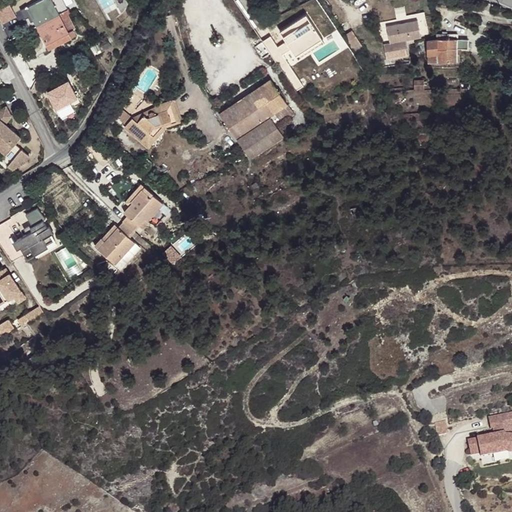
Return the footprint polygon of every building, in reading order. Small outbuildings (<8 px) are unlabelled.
[(41,0),(28,7),(48,45),(70,34),(59,14),(59,13),(67,8),(62,0),(41,0)] [(9,3),(0,7),(0,17),(2,22),(16,16),(9,3)] [(59,14),(70,34),(76,31),(65,11),(59,14)] [(418,13),(419,19),(428,17),(426,11),(418,13)] [(281,34),(307,16),(306,14),(277,28),(281,34)] [(263,44),(296,94),(304,89),(283,57),(292,51),(297,58),(310,50),(323,41),(307,16),(281,34),(287,43),(278,49),(271,38),(263,44)] [(424,36),(419,19),(389,26),(393,44),(386,45),(390,60),(411,54),(408,40),(424,36)] [(344,35),(354,52),(361,47),(351,31),(344,35)] [(70,34),(48,45),(50,50),(72,38),(70,34)] [(459,39),(439,40),(429,41),(430,64),(451,63),(451,50),(459,50),(470,50),(469,39),(459,39)] [(97,55),(104,49),(99,41),(92,46),(97,55)] [(451,50),(451,63),(460,63),(459,50),(451,50)] [(493,79),(505,84),(508,74),(497,69),(493,79)] [(419,81),(418,90),(427,90),(427,81),(419,81)] [(220,118),(244,152),(251,163),(284,140),(280,134),(277,129),(271,119),(288,108),(271,83),(220,118)] [(124,128),(141,142),(149,134),(154,140),(161,132),(159,130),(161,128),(177,121),(169,101),(153,109),(155,116),(153,116),(152,115),(151,114),(150,115),(149,116),(150,117),(147,119),(144,116),(136,123),(132,120),(124,128)] [(271,119),(277,129),(294,118),(288,108),(271,119)] [(0,150),(8,157),(16,147),(22,140),(6,126),(13,118),(8,109),(0,113),(0,150)] [(128,118),(120,111),(114,118),(122,125),(128,118)] [(22,153),(16,147),(8,157),(0,150),(0,161),(8,169),(22,153)] [(30,159),(22,153),(8,169),(13,173),(25,165),(30,159)] [(124,201),(129,205),(137,194),(144,186),(140,183),(134,190),(124,201)] [(137,194),(129,205),(123,211),(126,215),(121,221),(133,232),(139,226),(144,220),(146,222),(154,213),(162,203),(144,186),(137,194)] [(22,239),(17,242),(25,256),(27,255),(28,256),(31,255),(30,253),(38,248),(46,244),(44,240),(52,236),(43,222),(46,220),(39,208),(27,215),(33,225),(34,227),(33,228),(35,231),(29,234),(22,238),(22,239)] [(46,244),(38,248),(40,251),(58,241),(46,220),(43,222),(52,236),(44,240),(46,244)] [(149,225),(146,222),(144,220),(139,226),(144,231),(149,225)] [(133,232),(121,221),(117,226),(129,237),(133,232)] [(102,242),(117,226),(114,223),(99,239),(102,242)] [(33,228),(34,227),(33,225),(26,229),(29,234),(35,231),(33,228)] [(129,237),(117,226),(102,242),(99,239),(94,245),(114,264),(134,242),(129,237)] [(339,252),(336,247),(329,250),(332,256),(339,252)] [(0,296),(7,307),(15,301),(20,308),(28,303),(11,278),(8,280),(4,276),(0,274),(0,296)] [(51,325),(42,310),(33,316),(37,321),(30,326),(36,335),(51,325)] [(37,321),(33,316),(18,325),(22,331),(30,326),(37,321)] [(0,330),(0,337),(2,341),(15,333),(10,324),(0,330)] [(37,354),(29,359),(37,370),(44,364),(37,354)] [(128,359),(133,363),(137,357),(132,354),(128,359)] [(511,414),(488,419),(490,430),(494,429),(495,436),(467,442),(470,457),(480,455),(480,458),(507,453),(508,454),(511,454),(511,432),(511,428),(511,426),(511,425),(511,414)] [(448,434),(445,423),(434,425),(437,437),(448,434)]
